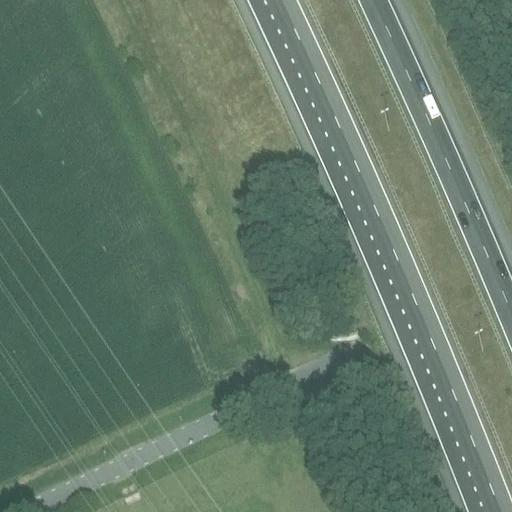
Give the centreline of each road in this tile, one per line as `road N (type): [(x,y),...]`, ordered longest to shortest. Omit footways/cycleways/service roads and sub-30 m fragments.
road 1 (motorway): [(279,0),(498,511)]
road 2 (unclassified): [(26,511),(511,284)]
road 3 (motorway): [(511,316),(372,0)]
